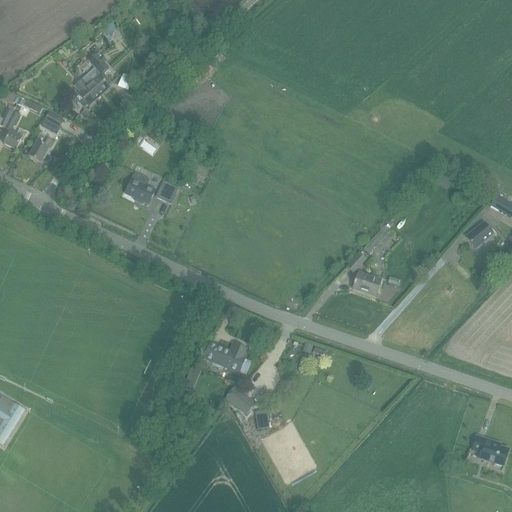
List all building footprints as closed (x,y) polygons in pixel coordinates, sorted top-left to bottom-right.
[(117,31),(125,25),(120,19),(112,24),(117,31)] [(124,39),(130,36),(124,27),(119,30),(124,39)] [(89,62),(96,71),(103,75),(108,71),(108,69),(104,64),(106,63),(99,54),(97,56),(96,56),(89,62)] [(82,81),(75,87),(80,93),(78,95),(82,99),(80,102),(79,104),(84,109),(88,106),(89,107),(109,89),(104,84),(105,84),(105,83),(107,80),(104,76),(103,75),(96,71),(96,75),(98,78),(88,87),(82,81)] [(42,109),(26,101),(23,106),(40,114),(42,109)] [(0,121),(0,126),(5,129),(12,114),(15,108),(10,106),(7,112),(7,111),(2,122),(0,121)] [(17,116),(12,114),(5,129),(11,132),(19,115),(18,114),(17,116)] [(45,122),(51,125),(60,130),(64,122),(49,114),(45,122)] [(145,129),(139,137),(143,140),(149,132),(145,129)] [(15,151),(16,152),(22,139),(24,140),(27,134),(19,131),(16,137),(10,134),(4,146),(5,146),(15,151)] [(36,143),(33,149),(29,158),(41,164),(53,142),(48,139),(43,147),(36,143)] [(155,191),(146,187),(149,181),(135,174),(125,195),(135,199),(134,201),(142,205),(143,203),(148,206),(155,191)] [(161,189),(156,198),(164,202),(171,205),(178,190),(171,187),(163,183),(161,189)] [(495,198),(490,207),(491,207),(499,212),(511,219),(511,206),(503,201),(502,202),(495,198)] [(476,250),(477,252),(494,237),(484,224),(466,239),(475,250),(476,250)] [(360,255),(354,261),(347,268),(353,274),(366,260),(360,255)] [(436,263),(440,269),(452,262),(448,256),(436,263)] [(358,274),(356,280),(353,290),(376,298),(381,282),(358,274)] [(210,344),(204,359),(211,363),(212,364),(213,365),(214,367),(216,368),(217,368),(219,369),(220,369),(222,368),(223,368),(239,374),(245,359),(244,359),(248,351),(233,345),(230,352),(210,344)] [(247,416),(254,407),(249,404),(251,402),(234,389),(226,400),(247,416)] [(0,444),(3,446),(25,411),(13,404),(13,405),(1,397),(0,396),(0,444)] [(263,409),(264,420),(276,419),(276,408),(263,409)] [(476,438),(473,447),(472,452),(479,455),(478,461),(503,468),(508,451),(493,446),(494,443),(476,438)]
